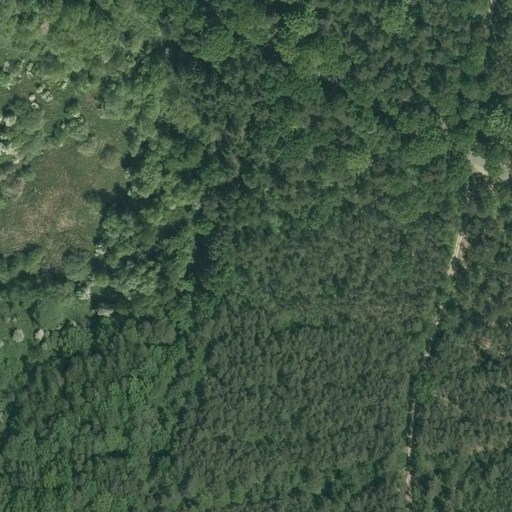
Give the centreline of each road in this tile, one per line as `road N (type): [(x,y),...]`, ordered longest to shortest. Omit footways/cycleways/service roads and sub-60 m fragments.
road 1 (track): [(475,156),(404,437),(407,488)]
road 2 (tertiary): [(475,156),(199,0)]
road 3 (track): [(407,488),(196,511)]
road 4 (track): [(465,149),(494,0)]
